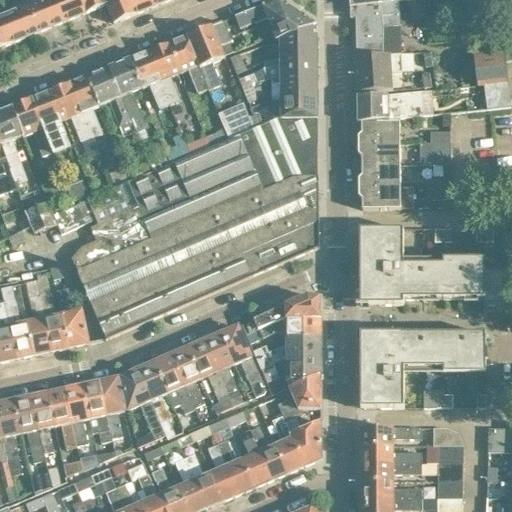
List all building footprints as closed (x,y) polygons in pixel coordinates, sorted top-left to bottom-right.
[(66,23),(57,1),(56,0),(49,0),(42,3),(40,0),(38,0),(29,4),(41,33),(66,23)] [(56,0),(57,1),(66,23),(87,15),(80,0),(56,0)] [(107,7),(105,1),(104,0),(80,0),(87,15),(106,7),(107,7)] [(104,0),(105,1),(107,7),(106,7),(114,25),(134,17),(127,0),(104,0)] [(127,0),(134,17),(155,8),(151,0),(127,0)] [(151,0),(155,8),(175,0),(151,0)] [(403,3),(402,0),(382,0),(350,4),(350,20),(356,20),(356,59),(392,57),(392,55),(403,55),(403,25),(401,3),(403,3)] [(435,0),(438,23),(449,22),(446,0),(435,0)] [(458,0),(446,0),(449,22),(461,20),(458,0)] [(466,0),(469,24),(469,26),(494,23),(491,0),(466,0)] [(278,1),(235,18),(240,30),(267,19),(267,20),(274,38),(276,42),(281,41),(312,32),(312,30),(315,29),(315,30),(316,30),(316,27),(316,26),(278,1)] [(41,33),(29,4),(15,9),(17,14),(4,19),(14,44),(41,33)] [(103,10),(92,13),(96,27),(107,24),(103,10)] [(0,49),(14,44),(4,19),(0,20),(0,49)] [(222,23),(211,28),(212,28),(220,49),(221,49),(231,45),(222,23)] [(461,25),(463,39),(471,38),(469,26),(469,24),(461,25)] [(225,59),(221,49),(220,49),(212,28),(187,38),(208,91),(220,86),(212,65),(217,63),(225,59)] [(450,31),(432,32),(433,39),(435,41),(451,39),(450,31)] [(281,41),(281,46),(281,59),(317,58),(317,49),(316,38),(312,38),(312,36),(312,32),(281,41)] [(198,95),(208,91),(187,38),(169,45),(181,75),(189,72),(198,95)] [(181,75),(169,45),(148,54),(170,107),(180,102),(171,79),(178,76),(181,75)] [(148,54),(130,61),(142,90),(150,87),(159,111),(170,107),(148,54)] [(424,69),(428,68),(432,68),(431,55),(423,55),(424,69)] [(508,84),(506,63),(505,55),(474,59),(477,88),(484,87),(508,84)] [(246,72),(239,56),(230,60),(236,76),(246,72)] [(356,60),(354,60),(356,77),(393,75),(401,75),(400,57),(392,57),(356,59),(356,60)] [(271,80),(281,79),(317,78),(317,58),(281,59),(281,66),(264,71),(268,81),(271,80)] [(473,60),(462,61),(465,78),(475,77),(473,60)] [(130,61),(109,70),(134,133),(146,128),(132,94),(142,90),(130,61)] [(91,77),(88,79),(100,107),(103,106),(109,104),(123,138),(134,133),(109,70),(91,77)] [(393,75),(356,77),(356,81),(356,86),(357,90),(357,94),(357,95),(395,93),(393,75)] [(430,89),(429,75),(421,76),(422,90),(430,89)] [(248,78),(239,81),(244,93),(253,89),(248,78)] [(281,79),(271,80),(271,100),(317,99),(317,78),(281,79)] [(88,79),(70,86),(91,139),(101,135),(91,111),(98,108),(100,107),(88,79)] [(487,112),(511,109),(508,84),(484,87),(487,112)] [(53,93),(49,94),(61,124),(65,122),(71,120),(80,143),(81,142),(89,161),(99,157),(97,153),(91,139),(70,86),(64,89),(56,92),(53,93)] [(253,89),(244,93),(249,105),(257,101),(253,89)] [(40,98),(31,102),(52,155),(63,150),(58,136),(65,133),(61,124),(49,94),(48,95),(40,98)] [(387,97),(358,99),(358,125),(422,119),(420,95),(387,97)] [(317,99),(271,100),(271,120),(279,120),(318,120),(317,99)] [(18,107),(12,109),(23,138),(34,135),(43,158),(51,155),(31,102),(26,104),(18,107)] [(23,138),(12,109),(9,111),(0,114),(0,146),(1,148),(15,186),(27,182),(13,142),(20,140),(23,138)] [(254,117),(249,119),(254,130),(263,127),(259,115),(254,117)] [(248,116),(222,127),(224,130),(228,141),(254,130),(249,119),(248,116)] [(450,116),(441,117),(442,128),(450,128),(450,116)] [(271,123),(263,127),(254,130),(228,142),(210,150),(191,158),(170,166),(151,175),(132,183),(112,191),(93,199),(74,208),(52,217),(47,205),(25,213),(26,217),(31,229),(32,228),(35,236),(58,227),(62,236),(96,221),(104,240),(83,249),(71,260),(107,342),(301,257),(316,249),(319,251),(318,178),(306,150),(318,146),(318,120),(279,120),(271,123)] [(358,147),(400,146),(400,125),(362,125),(361,135),(358,138),(358,147)] [(224,130),(205,138),(210,150),(228,141),(224,130)] [(429,145),(451,145),(450,133),(429,134),(429,145)] [(165,153),(170,166),(191,158),(186,147),(182,137),(173,141),(176,148),(165,153)] [(186,147),(191,158),(210,150),(205,138),(186,147)] [(419,166),(442,166),(451,166),(451,145),(429,145),(419,145),(419,166)] [(0,146),(0,196),(17,190),(15,186),(1,148),(0,146)] [(362,168),(400,167),(400,146),(358,147),(359,156),(362,159),(362,168)] [(127,170),(132,183),(151,175),(146,162),(127,170)] [(442,187),(451,187),(451,166),(442,166),(442,187)] [(359,189),(400,188),(400,167),(362,168),(362,177),(359,181),(359,189)] [(132,183),(127,170),(126,169),(106,177),(112,191),(132,183)] [(88,197),(82,181),(66,188),(72,203),(88,197)] [(451,187),(442,187),(442,201),(442,211),(451,211),(451,201),(451,187)] [(362,211),(400,211),(413,211),(413,188),(400,188),(359,189),(359,198),(362,201),(362,211)] [(60,204),(49,208),(52,215),(63,211),(60,204)] [(403,231),(363,231),(360,231),(360,298),(356,298),(356,307),(360,307),(360,311),(369,311),(369,307),(404,307),(404,301),(484,301),(484,306),(485,306),(484,266),(484,260),(403,261),(403,231)] [(435,244),(444,244),(444,231),(435,231),(435,244)] [(452,244),(452,231),(444,231),(444,244),(452,244)] [(484,244),(484,231),(476,231),(476,244),(484,244)] [(493,231),(484,231),(484,244),(493,244),(493,231)] [(23,233),(8,240),(12,248),(26,241),(23,233)] [(485,272),(485,266),(485,260),(484,260),(484,266),(485,306),(505,306),(505,272),(485,272)] [(51,272),(52,275),(54,283),(64,280),(58,270),(51,272)] [(50,295),(46,276),(36,278),(37,282),(40,297),(39,297),(52,354),(70,350),(63,317),(55,319),(50,295)] [(26,285),(29,299),(34,323),(27,324),(34,358),(52,354),(39,297),(40,297),(37,282),(26,285)] [(34,358),(27,324),(21,326),(15,302),(12,287),(1,290),(4,304),(16,362),(34,358)] [(57,293),(63,317),(70,350),(88,346),(81,313),(73,315),(68,291),(57,293)] [(308,298),(242,327),(246,338),(259,332),(285,321),(320,322),(320,300),(308,298)] [(0,365),(16,362),(4,304),(0,305),(0,365)] [(320,341),(320,322),(285,321),(259,332),(246,338),(250,346),(263,340),(275,335),(287,335),(286,340),(320,341)] [(251,386),(257,400),(267,396),(238,328),(221,336),(235,367),(242,364),(251,386)] [(361,410),(404,410),(404,376),(486,376),(486,335),(404,336),(404,335),(369,335),(369,331),(360,331),(360,335),(356,335),(356,344),(360,344),(361,410)] [(205,343),(228,396),(234,410),(244,406),(238,391),(229,370),(235,367),(221,336),(205,343)] [(286,347),(270,355),(266,348),(253,354),(261,372),(273,366),(290,358),(320,359),(320,341),(286,340),(286,347)] [(208,379),(218,400),(220,405),(213,408),(217,417),(234,410),(228,396),(205,343),(188,350),(202,381),(208,379)] [(188,350),(172,357),(194,409),(205,405),(196,384),(202,381),(188,350)] [(172,357),(155,364),(169,396),(175,409),(182,406),(185,414),(195,410),(194,409),(172,357)] [(321,376),(320,359),(290,358),(273,366),(281,385),(287,382),(290,390),(321,376)] [(155,364),(138,372),(161,425),(169,421),(172,420),(163,398),(169,396),(155,364)] [(121,379),(129,413),(142,407),(152,429),(153,433),(135,441),(137,450),(166,437),(138,372),(121,379)] [(321,376),(290,390),(288,391),(293,401),(277,407),(282,419),(298,412),(303,412),(321,412),(321,376)] [(118,381),(98,385),(111,442),(123,439),(118,415),(125,414),(118,381)] [(206,381),(202,383),(207,395),(211,393),(206,381)] [(98,435),(100,443),(101,447),(111,444),(110,440),(98,385),(81,388),(88,422),(92,437),(98,435)] [(83,423),(88,422),(81,388),(65,392),(77,447),(88,445),(83,423)] [(77,447),(65,392),(48,396),(55,429),(61,427),(66,450),(77,447)] [(49,430),(55,429),(48,396),(30,399),(42,455),(54,452),(49,430)] [(444,410),(444,397),(436,397),(436,410),(444,410)] [(453,397),(444,397),(444,410),(453,410),(453,397)] [(476,397),(476,410),(486,410),(486,397),(476,397)] [(27,435),(32,457),(34,466),(44,464),(42,455),(30,399),(13,403),(20,436),(27,435)] [(0,405),(0,420),(9,462),(13,479),(23,477),(19,459),(14,437),(20,436),(13,403),(0,405)] [(303,412),(298,412),(282,419),(304,470),(321,462),(321,457),(321,424),(302,432),(297,420),(305,416),(303,412)] [(243,414),(226,421),(230,430),(247,423),(243,414)] [(282,445),(276,447),(288,476),(304,470),(282,419),(272,423),(282,445)] [(17,501),(13,479),(9,462),(0,420),(0,466),(8,505),(17,501)] [(226,421),(208,429),(212,438),(230,430),(226,421)] [(198,443),(212,438),(208,429),(194,434),(198,443)] [(260,429),(251,432),(272,483),(288,476),(276,447),(269,450),(260,429)] [(361,449),(393,449),(393,442),(421,441),(421,430),(361,430),(361,449)] [(439,448),(463,448),(458,435),(447,431),(434,431),(434,448),(439,448)] [(511,431),(489,431),(488,455),(511,455),(511,431)] [(250,459),(243,461),(256,490),(272,483),(251,432),(240,437),(250,459)] [(194,434),(176,442),(180,451),(198,443),(194,434)] [(164,458),(180,451),(176,442),(160,449),(164,458)] [(256,490),(243,461),(236,464),(227,443),(216,448),(218,448),(239,498),(256,490)] [(216,473),(211,475),(224,504),(239,498),(218,448),(216,448),(207,451),(216,473)] [(463,448),(439,448),(438,466),(463,466),(463,448)] [(121,449),(113,451),(113,453),(115,459),(123,456),(121,449)] [(160,449),(145,455),(148,464),(164,458),(160,449)] [(393,455),(393,449),(361,449),(361,466),(421,466),(421,455),(393,455)] [(113,453),(96,458),(98,466),(115,459),(113,453)] [(84,472),(98,466),(96,458),(96,456),(81,460),(82,463),(84,472)] [(185,461),(206,511),(224,504),(211,475),(204,478),(195,457),(185,461)] [(187,511),(205,511),(206,511),(185,461),(175,465),(185,487),(178,490),(187,511)] [(63,467),(66,480),(84,472),(82,463),(63,467)] [(421,476),(421,466),(361,466),(361,484),(393,483),(393,476),(421,476)] [(463,483),(463,466),(438,466),(438,483),(440,483),(463,483)] [(57,469),(48,471),(49,476),(52,491),(61,487),(57,469)] [(163,470),(153,475),(162,497),(160,498),(166,511),(187,511),(178,490),(172,492),(163,470)] [(107,471),(92,478),(95,487),(111,480),(109,475),(107,471)] [(111,480),(116,491),(125,511),(143,511),(141,506),(135,508),(126,487),(119,471),(109,475),(111,480)] [(34,498),(52,491),(49,476),(30,480),(33,494),(34,498)] [(148,477),(138,481),(148,503),(141,506),(143,511),(166,511),(160,498),(158,499),(148,477)] [(487,477),(487,485),(497,485),(497,477),(487,477)] [(79,494),(95,487),(92,478),(75,485),(79,494)] [(393,490),(393,483),(361,484),(361,501),(421,501),(421,490),(393,490)] [(463,483),(440,483),(438,483),(438,501),(462,501),(463,483)] [(75,485),(59,492),(63,501),(79,494),(75,485)] [(113,511),(125,511),(116,491),(106,495),(113,511)] [(59,511),(52,495),(43,499),(47,507),(48,511),(59,511)] [(29,511),(36,511),(47,507),(43,499),(27,506),(29,511)] [(93,501),(84,505),(87,511),(106,511),(103,505),(97,508),(93,501)] [(421,511),(421,501),(361,501),(361,511),(421,511)] [(461,511),(462,501),(438,501),(437,511),(461,511)] [(83,502),(72,506),(74,511),(87,511),(84,505),(83,502)]
